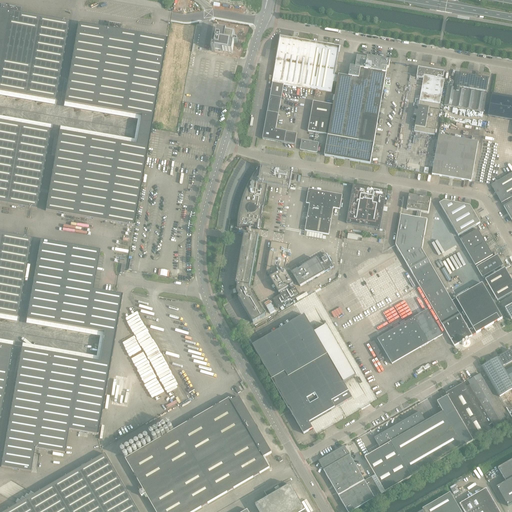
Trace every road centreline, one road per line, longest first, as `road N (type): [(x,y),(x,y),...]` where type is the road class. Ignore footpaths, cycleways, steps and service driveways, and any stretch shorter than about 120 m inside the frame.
road 1 (unclassified): [(296,460),(203,292),(198,231),(223,145)]
road 2 (unclassified): [(511,244),(476,194),(223,145)]
road 3 (unclassified): [(511,64),(262,19)]
road 4 (unclassified): [(296,460),(511,334)]
road 5 (unclassified): [(223,145),(262,19)]
road 6 (unknown): [(388,408),(331,297)]
road 7 (unknown): [(290,235),(287,267),(300,288),(334,271),(330,249)]
